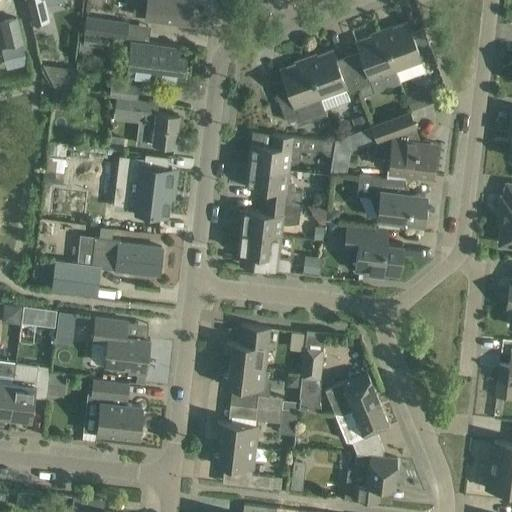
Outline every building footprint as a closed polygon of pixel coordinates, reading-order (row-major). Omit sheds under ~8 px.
[(25,0),(31,22),(33,22),(48,18),(43,0),(25,0)] [(191,0),(134,0),(133,14),(169,19),(188,21),(191,0)] [(85,16),(83,32),(124,37),(126,21),(85,16)] [(16,17),(0,21),(7,47),(22,43),(16,17)] [(381,31),(399,81),(424,71),(422,66),(435,61),(422,27),(411,31),(407,21),(381,31)] [(358,50),(347,55),(359,89),(372,84),(374,91),(399,81),(381,31),(355,41),(358,50)] [(177,55),(178,45),(131,40),(127,74),(138,75),(138,76),(181,81),(184,56),(177,55)] [(332,49),(306,59),(324,109),(349,99),(347,94),(359,89),(347,55),(335,59),(332,49)] [(25,53),(9,57),(12,67),(27,63),(25,54),(25,53)] [(326,113),(324,109),(306,59),(279,69),(283,78),(271,83),(286,122),(294,119),(296,125),(326,113)] [(60,66),(58,87),(71,88),(73,68),(60,66)] [(139,81),(111,78),(109,95),(137,98),(139,81)] [(115,97),(113,114),(139,117),(141,100),(123,98),(115,97)] [(390,146),(388,169),(386,169),(385,177),(402,179),(403,171),(431,174),(435,142),(410,139),(412,127),(414,126),(409,111),(390,117),(371,125),(377,140),(378,140),(380,145),(390,146)] [(145,112),(141,144),(153,146),(154,142),(174,144),(177,114),(156,112),(156,113),(145,112)] [(357,131),(371,125),(366,112),(352,117),(357,131)] [(247,164),(288,169),(289,158),(299,159),(300,150),(316,151),(317,138),(272,133),(271,145),(250,143),(247,164)] [(110,135),(109,148),(122,149),(124,136),(110,135)] [(322,139),(321,150),(326,155),(334,155),(336,140),(322,139)] [(118,157),(114,189),(137,191),(135,210),(164,214),(166,214),(169,188),(171,167),(144,164),(143,164),(144,157),(119,154),(118,154),(118,157)] [(77,163),(76,178),(84,179),(108,182),(110,166),(86,163),(77,163)] [(301,191),(293,190),(294,185),(291,181),(286,181),(288,169),(247,164),(245,187),(265,189),(264,200),(300,204),(301,191)] [(43,178),(53,179),(54,172),(43,171),(43,178)] [(403,191),(404,179),(402,179),(385,177),(371,175),(359,174),(356,195),(368,196),(379,197),(376,218),(422,223),(425,194),(417,193),(406,198),(403,191)] [(313,198),(313,204),(325,206),(327,193),(320,192),(313,198)] [(511,197),(501,196),(499,213),(505,213),(504,221),(502,221),(499,243),(511,244),(511,197)] [(300,204),(264,200),(263,211),(242,208),(240,230),(280,235),(281,223),(286,224),(298,222),(300,204)] [(326,207),(325,220),(337,221),(338,221),(339,215),(333,207),(326,207)] [(337,221),(325,220),(324,231),(335,232),(337,221)] [(346,222),(346,226),(343,246),(357,248),(354,270),(398,275),(402,243),(385,241),(386,228),(386,227),(367,225),(346,222)] [(314,226),(313,239),(323,240),(324,227),(314,226)] [(253,254),(251,267),(289,271),(290,258),(278,256),(280,235),(240,230),(237,252),(253,254)] [(114,238),(104,237),(94,236),(91,265),(56,260),(52,288),(94,293),(97,266),(158,273),(161,247),(119,242),(120,239),(114,238)] [(312,256),(302,264),(302,272),(319,274),(321,257),(312,256)] [(22,305),(20,322),(31,323),(33,306),(22,305)] [(57,308),(56,323),(65,324),(69,321),(71,310),(57,308)] [(127,320),(107,318),(94,316),(91,339),(106,341),(103,364),(128,367),(127,371),(145,373),(150,338),(125,335),(127,320)] [(231,351),(229,363),(264,367),(269,327),(241,324),(239,342),(227,340),(226,347),(229,351),(231,351)] [(319,377),(320,369),(322,349),(324,330),(306,328),(304,347),(301,375),(319,377)] [(511,349),(510,349),(508,364),(499,363),(495,395),(511,397),(511,349)] [(0,359),(0,414),(9,415),(13,381),(15,362),(0,359)] [(13,381),(9,415),(31,418),(33,397),(46,398),(46,395),(49,373),(50,366),(15,362),(13,381)] [(261,389),(264,367),(229,363),(228,374),(226,374),(222,377),(221,384),(261,389)] [(323,389),(334,413),(340,414),(378,398),(367,371),(323,389)] [(49,373),(46,395),(63,397),(65,375),(49,373)] [(87,391),(82,430),(96,432),(138,437),(142,405),(124,403),(124,397),(126,397),(128,381),(108,379),(92,377),(91,391),(87,391)] [(257,393),(255,406),(281,409),(282,396),(257,393)] [(311,395),(310,395),(301,394),(299,394),(298,396),(297,408),(309,410),(311,395)] [(296,409),(298,397),(283,396),(282,408),(296,409)] [(356,453),(382,456),(383,449),(376,431),(389,425),(378,398),(340,414),(334,413),(345,441),(351,441),(356,453)] [(257,424),(255,424),(256,419),(279,422),(280,418),(295,420),(296,410),(281,409),(255,406),(243,404),(241,422),(217,419),(216,427),(219,430),(221,430),(220,442),(255,446),(257,424)] [(486,469),(484,487),(511,490),(511,441),(494,440),(490,469),(486,469)] [(252,468),(255,446),(220,442),(218,453),(217,453),(213,456),(212,463),(247,468),(252,468)] [(396,458),(382,456),(356,453),(353,469),(347,468),(344,497),(377,501),(379,486),(393,487),(396,458)] [(252,473),(252,468),(247,468),(245,485),(272,489),(274,476),(252,473)] [(291,474),(289,488),(302,489),(303,475),(291,474)] [(108,511),(97,511),(98,498),(73,495),(71,509),(63,508),(62,511),(108,511)] [(274,511),(276,507),(243,503),(242,511),(274,511)]
